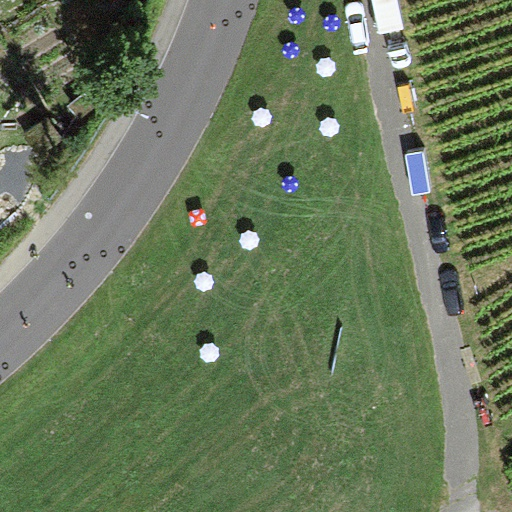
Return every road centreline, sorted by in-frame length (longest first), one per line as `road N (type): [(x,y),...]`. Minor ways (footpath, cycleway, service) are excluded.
road 1 (track): [(365,0),(447,394),(454,511)]
road 2 (residential): [(223,0),(183,98),(132,182),(0,339)]
